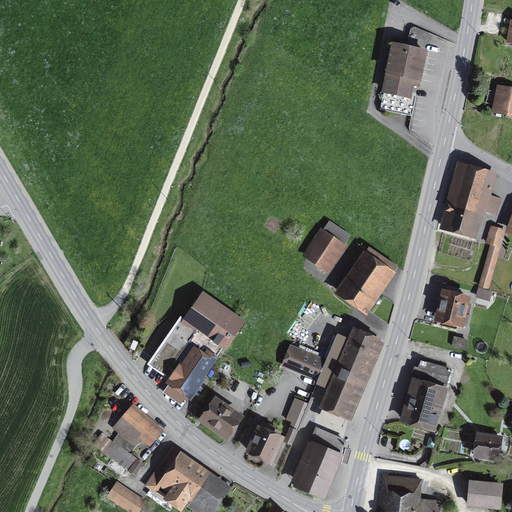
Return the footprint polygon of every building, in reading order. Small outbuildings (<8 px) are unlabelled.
[(415,27),(411,39),(427,43),(430,31),(415,27)] [(422,89),(428,56),(408,52),(391,49),(381,99),(384,99),(411,104),(415,87),(422,89)] [(491,114),(511,117),(511,90),(496,87),(491,114)] [(498,173),(459,163),(442,231),(476,240),(483,213),(497,216),(501,198),(492,196),(498,173)] [(301,255),(329,273),(347,246),(319,228),(301,255)] [(509,235),(490,230),(486,243),(491,245),(479,286),(487,288),(496,258),(502,259),(509,235)] [(335,289),(368,311),(397,268),(364,246),(335,289)] [(491,293),(479,289),(477,296),(489,300),(491,293)] [(435,322),(466,329),(472,296),(442,290),(435,322)] [(190,397),(245,327),(204,296),(150,366),(190,397)] [(321,410),(352,423),(385,344),(354,331),(321,410)] [(465,350),(468,337),(460,335),(457,348),(465,350)] [(326,362),(290,346),(282,365),(317,381),(326,362)] [(402,417),(431,426),(448,368),(423,361),(411,403),(406,402),(402,417)] [(199,424),(229,445),(246,420),(216,399),(199,424)] [(132,408),(115,428),(120,433),(130,441),(139,431),(152,441),(160,432),(132,408)] [(247,457),(273,468),(285,440),(258,429),(247,457)] [(105,452),(113,441),(101,433),(93,444),(105,452)] [(113,441),(105,452),(134,475),(143,463),(126,450),(132,443),(130,441),(120,433),(113,441)] [(473,462),(499,465),(502,440),(476,436),(473,462)] [(292,491),(325,504),(343,457),(311,445),(292,491)] [(170,452),(148,483),(189,511),(211,511),(227,491),(170,452)] [(419,481),(388,478),(384,511),(439,511),(441,503),(417,500),(419,481)] [(106,497),(130,511),(138,511),(145,500),(115,482),(106,497)] [(468,511),(482,511),(500,511),(503,486),(470,483),(468,511)]
